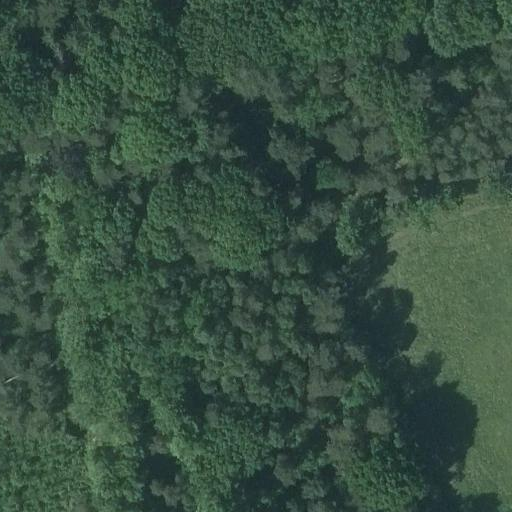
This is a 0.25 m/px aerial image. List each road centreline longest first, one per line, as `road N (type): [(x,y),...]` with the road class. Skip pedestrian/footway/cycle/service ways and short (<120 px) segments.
road 1 (unknown): [(239,511),(67,164),(0,114)]
road 2 (track): [(82,88),(67,164),(70,209),(128,511)]
road 3 (track): [(0,107),(387,17)]
